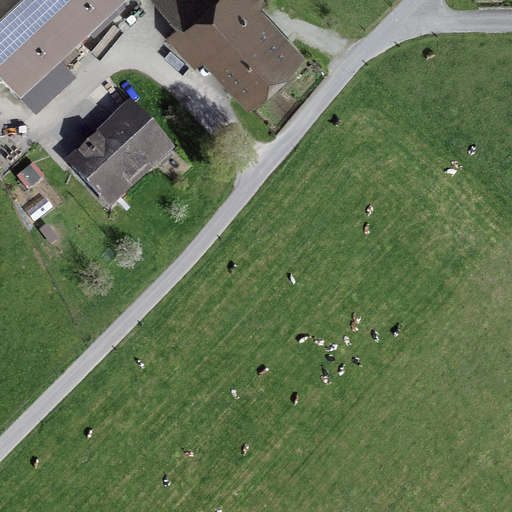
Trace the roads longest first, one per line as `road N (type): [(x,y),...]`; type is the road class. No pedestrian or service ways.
road 1 (residential): [(390,35),(190,263),(0,454)]
road 2 (residential): [(511,27),(390,35)]
